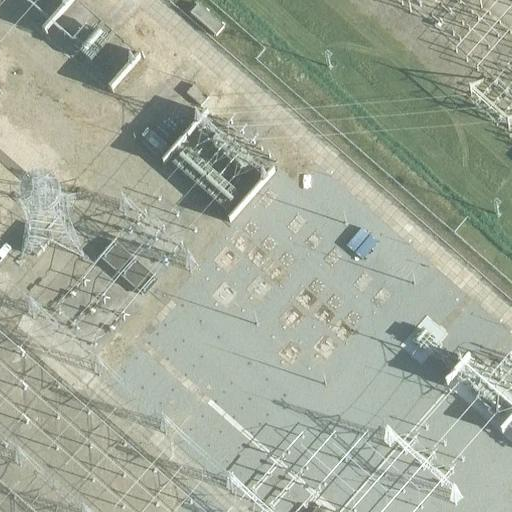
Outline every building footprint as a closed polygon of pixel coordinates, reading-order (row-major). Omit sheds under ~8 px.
[(143,58),(77,0),(4,0),(111,93),(143,58)] [(199,7),(192,16),(216,37),(225,29),(199,7)] [(195,87),(188,95),(201,107),(209,99),(195,87)] [(208,114),(163,166),(230,224),(275,172),(208,114)] [(115,244),(100,260),(144,299),(159,282),(115,244)] [(118,340),(105,356),(114,365),(128,349),(118,340)] [(184,398),(171,414),(180,423),(194,407),(184,398)]
